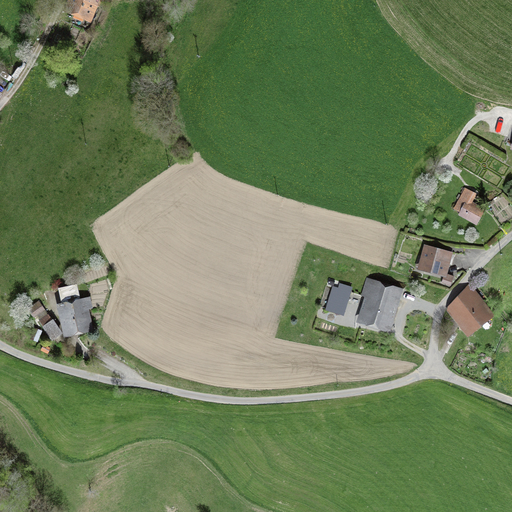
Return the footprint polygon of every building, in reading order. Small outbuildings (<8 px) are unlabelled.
[(72,0),(69,10),(88,18),(93,5),(97,6),(99,0),(72,0)] [(474,193),(466,189),(455,209),(476,221),(482,212),(468,204),(474,193)] [(464,254),(464,247),(449,245),(449,253),(464,254)] [(451,255),(426,248),(424,257),(419,256),(416,266),(442,274),(444,265),(448,266),(451,255)] [(451,285),(454,277),(445,274),(442,282),(451,285)] [(398,288),(368,279),(362,295),(370,298),(363,320),(386,327),(398,288)] [(77,285),(59,289),(63,303),(61,304),(68,332),(88,328),(83,310),(91,308),(89,298),(80,300),(77,285)] [(327,309),(341,313),(349,287),(339,285),(338,289),(334,287),(327,309)] [(469,334),(477,328),(476,326),(488,316),(466,287),(449,305),(457,316),(456,317),(469,334)] [(39,319),(40,321),(48,316),(39,303),(29,310),(34,317),(36,315),(39,319)] [(48,316),(40,321),(52,339),(60,333),(48,316)] [(40,332),(34,329),(31,338),(37,340),(40,332)]
